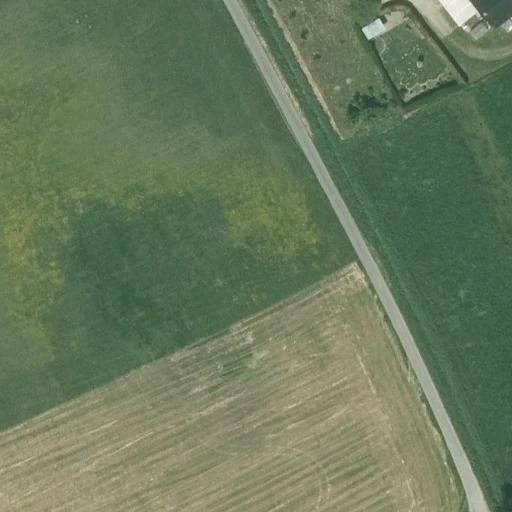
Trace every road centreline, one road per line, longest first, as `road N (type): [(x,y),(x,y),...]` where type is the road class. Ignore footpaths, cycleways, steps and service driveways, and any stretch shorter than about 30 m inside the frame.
road 1 (track): [(478,511),(414,355),(225,0)]
road 2 (unknown): [(85,47),(310,511)]
